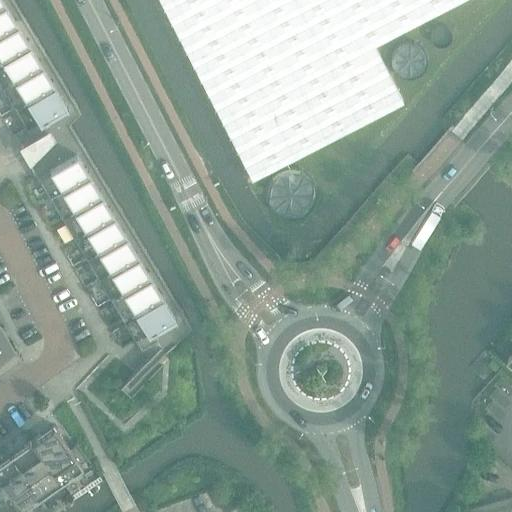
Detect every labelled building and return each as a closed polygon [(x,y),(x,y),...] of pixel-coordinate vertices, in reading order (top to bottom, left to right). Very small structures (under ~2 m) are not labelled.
[(165,353),(191,327),(69,123),(80,111),(13,0),(0,0),(0,83),(33,140),(50,130),(53,136),(29,162),(141,349),(157,340),(161,346),(133,374),(120,388),(131,398),(163,365),(169,359),(165,353)] [(156,0),(248,180),(400,103),(371,46),(461,0),(156,0)] [(432,52),(432,51),(431,45),(427,38),(423,35),(416,33),(409,34),(406,35),(403,37),(398,43),(397,47),(396,51),(397,57),(401,63),(406,67),(413,69),(420,68),(426,65),(430,59),(432,52)] [(321,193),(321,192),(320,185),(316,179),(310,174),(306,172),(302,171),(295,172),(291,174),(287,176),(284,180),(282,183),(280,187),(280,191),(281,199),(282,202),(285,206),(288,209),(292,211),(299,213),(306,212),(311,210),(314,208),(317,205),(320,201),(321,193)] [(0,331),(0,356),(12,349),(7,341),(8,340),(2,330),(0,331)] [(32,440),(61,482),(83,467),(80,462),(85,459),(85,460),(87,458),(76,442),(74,443),(75,444),(69,448),(53,424),(48,428),(49,429),(53,426),(56,432),(44,441),(39,434),(32,440)] [(15,460),(40,496),(61,482),(32,440),(24,445),(29,451),(15,460)] [(0,466),(0,482),(20,511),(40,496),(15,460),(2,470),(0,466)] [(0,511),(17,511),(20,511),(0,482),(0,511)] [(511,511),(511,494),(469,506),(470,511),(511,511)]
